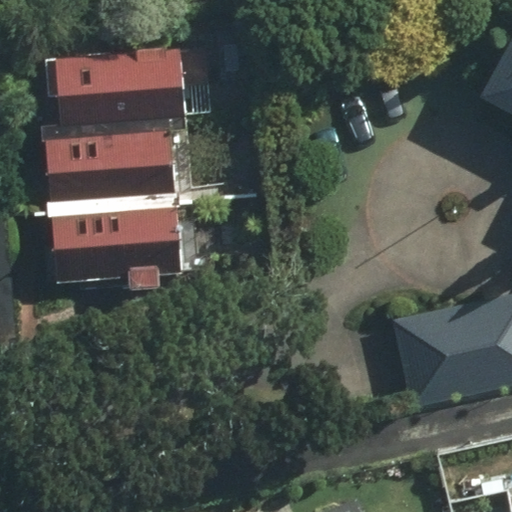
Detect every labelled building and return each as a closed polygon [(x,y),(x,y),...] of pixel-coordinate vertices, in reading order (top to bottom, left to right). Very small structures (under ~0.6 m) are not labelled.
[(191,39),(59,52),(65,111),(197,98),(191,39)] [(511,40),(490,81),(511,93),(511,40)] [(179,119),(51,130),(57,190),(184,178),(179,119)] [(182,197),(54,205),(58,267),(186,260),(182,197)] [(28,231),(0,232),(0,341),(33,340),(28,231)] [(369,511),(363,494),(315,511),(369,511)]
